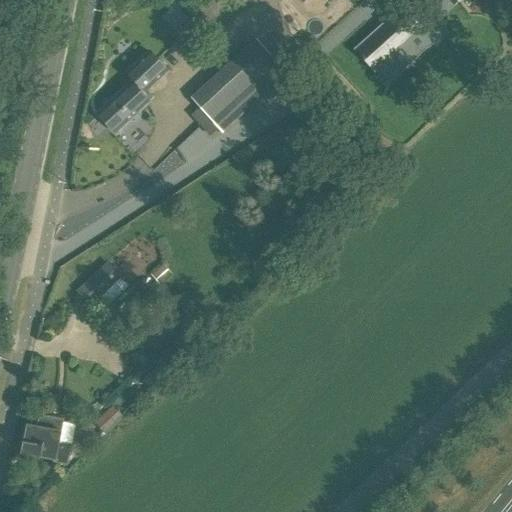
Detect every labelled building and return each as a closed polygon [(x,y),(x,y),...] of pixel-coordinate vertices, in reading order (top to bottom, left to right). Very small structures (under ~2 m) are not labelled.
[(403,8),(356,50),(370,66),(390,48),(394,53),(421,29),(403,8)] [(229,63),(191,98),(223,133),(286,74),(254,40),(229,63)] [(133,79),(97,113),(116,133),(138,113),(146,105),(140,98),(167,73),(155,59),(148,52),(127,72),(133,79)] [(181,131),(169,138),(179,154),(191,147),(181,131)] [(98,268),(81,284),(99,305),(128,278),(120,270),(109,280),(98,268)] [(96,422),(106,433),(124,417),(114,406),(96,422)] [(28,425),(22,454),(67,463),(71,444),(59,442),(64,420),(55,419),(41,416),(37,419),(35,427),(28,425)]
